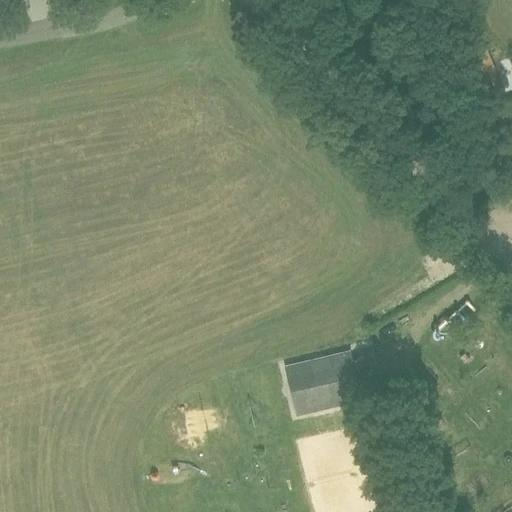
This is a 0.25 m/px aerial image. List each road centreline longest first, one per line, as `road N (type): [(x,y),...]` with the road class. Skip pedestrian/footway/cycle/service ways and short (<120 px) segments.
road 1 (track): [(485,240),(260,0)]
road 2 (track): [(0,40),(97,23),(164,0)]
